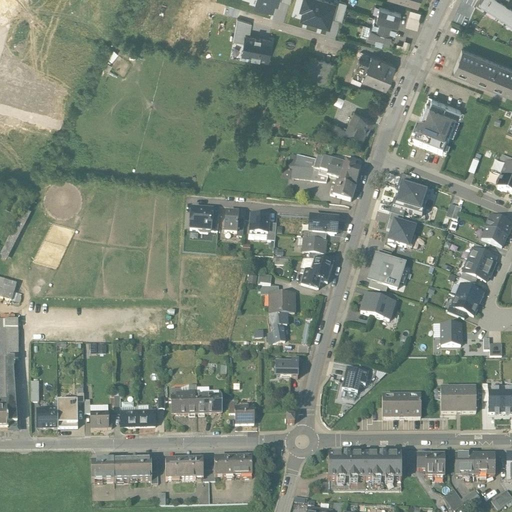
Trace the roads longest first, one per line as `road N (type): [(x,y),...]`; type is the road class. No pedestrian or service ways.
road 1 (residential): [(0,446),(290,444)]
road 2 (residential): [(306,433),(311,391),(364,216)]
road 3 (residential): [(315,444),(511,441)]
road 4 (residential): [(364,216),(193,197)]
road 5 (residential): [(383,157),(446,0)]
road 6 (residential): [(383,157),(511,211)]
